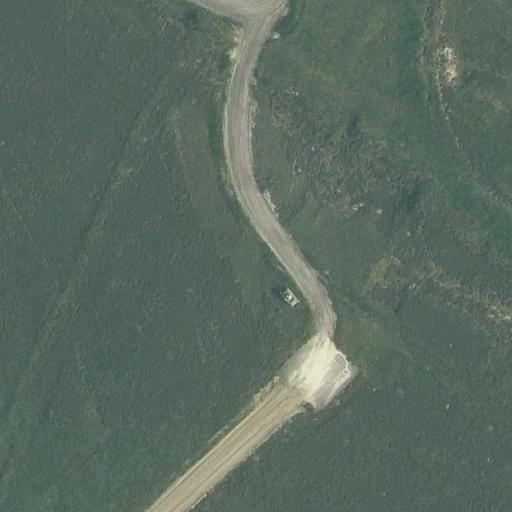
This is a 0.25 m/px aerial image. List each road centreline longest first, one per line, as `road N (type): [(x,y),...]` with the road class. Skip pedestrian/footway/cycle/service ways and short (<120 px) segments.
road 1 (track): [(324,330),(314,296),(246,207),(228,144),(233,93),(280,0)]
road 2 (track): [(168,511),(292,396)]
